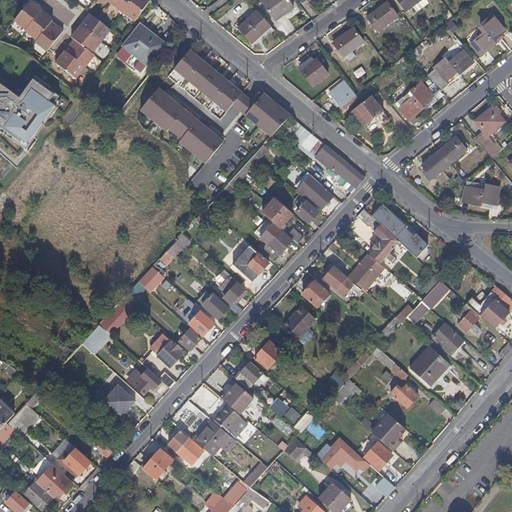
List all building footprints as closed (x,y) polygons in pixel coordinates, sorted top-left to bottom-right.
[(126,9),(133,0),(115,0),(114,1),(126,9)] [(139,18),(151,0),(133,0),(126,9),(139,18)] [(295,7),(290,0),(262,0),(261,1),(275,20),(286,11),(288,13),(295,7)] [(399,0),(407,10),(419,0),(399,0)] [(26,30),(40,13),(42,11),(30,1),(23,8),(14,20),(26,30)] [(378,31),(399,16),(388,1),(368,16),(378,31)] [(277,22),(288,13),(286,11),(275,20),(277,22)] [(37,41),(51,24),(52,22),(40,13),(26,30),(26,31),(37,41)] [(257,51),(278,33),(261,14),(240,34),(257,51)] [(99,41),(109,30),(91,16),(83,27),(99,41)] [(505,31),(493,17),(482,26),(486,31),(471,43),(482,56),(497,43),(495,40),(505,31)] [(48,52),(63,33),(51,24),(37,41),(36,42),(48,52)] [(147,65),(165,44),(140,25),(124,46),(147,65)] [(99,41),(83,27),(73,39),(76,41),(91,52),(99,41)] [(353,50),(365,41),(354,27),(333,41),(345,56),(347,54),(351,59),(357,55),(353,50)] [(409,43),(416,39),(412,31),(405,36),(409,43)] [(419,56),(428,44),(422,39),(413,52),(419,56)] [(84,68),(94,55),(91,52),(76,41),(66,52),(84,68)] [(188,80),(205,60),(192,49),(190,52),(176,69),(188,80)] [(474,63),(463,50),(449,62),(446,58),(435,67),(439,74),(434,78),(443,89),(449,84),(447,81),(457,73),(459,75),(474,63)] [(84,68),(66,52),(57,64),(75,78),(84,68)] [(314,86),(330,74),(317,58),(302,69),(314,86)] [(201,91),(218,71),(205,60),(188,80),(201,91)] [(214,102),(231,81),(218,71),(201,91),(214,102)] [(29,143),(39,129),(56,106),(55,105),(60,95),(50,88),(52,86),(37,75),(21,97),(0,81),(0,121),(0,122),(8,127),(6,130),(22,141),(23,140),(29,143)] [(342,107),(357,95),(345,79),(329,91),(342,107)] [(234,104),(244,92),(231,81),(214,102),(227,112),(234,104)] [(422,105),(433,95),(421,81),(410,91),(413,96),(400,108),(409,120),(415,115),(424,108),(422,105)] [(155,121),(173,99),(168,94),(160,88),(153,97),(142,110),(155,121)] [(400,108),(413,96),(410,91),(395,103),(400,108)] [(426,111),(443,96),(438,91),(433,95),(422,105),(424,108),(426,111)] [(257,102),(244,92),(234,104),(247,115),(257,102)] [(259,127),(278,104),(264,93),(257,102),(247,115),(259,127)] [(365,126),(383,111),(370,95),(352,110),(365,126)] [(170,129),(186,109),(173,99),(155,121),(168,131),(170,129)] [(281,129),(292,116),(278,104),(259,127),(272,138),(281,129)] [(506,122),(493,106),(475,121),(483,131),(475,138),(492,158),(500,151),(489,137),(506,122)] [(183,139),(199,120),(186,109),(170,129),(183,139)] [(412,124),(418,119),(415,115),(409,120),(412,124)] [(327,145),(307,128),(292,116),(281,129),(314,156),(315,155),(316,156),(327,145)] [(194,153),(212,131),(199,120),(183,139),(181,142),(194,153)] [(207,163),(225,141),(212,131),(194,153),(207,163)] [(450,164),(467,150),(456,137),(439,151),(450,164)] [(260,159),(274,144),(270,140),(260,151),(256,155),(260,159)] [(364,175),(347,161),(327,145),(316,156),(331,168),(338,174),(340,171),(348,178),(350,176),(360,185),(365,179),(366,177),(364,175)] [(450,164),(439,151),(423,165),(433,178),(450,164)] [(247,174),(261,160),(260,159),(256,155),(242,170),(247,174)] [(236,189),(248,175),(247,174),(242,170),(229,184),(236,189)] [(354,191),(360,185),(350,176),(348,178),(340,171),(338,174),(337,176),(354,191)] [(334,196),(311,176),(299,190),(322,210),(334,196)] [(236,197),(240,193),(236,189),(229,184),(216,198),(225,206),(234,196),(236,197)] [(496,204),(499,187),(485,185),(484,190),(466,187),(463,202),(482,205),(482,201),(496,204)] [(309,223),(317,213),(305,202),(307,201),(299,194),(294,200),(300,205),(295,211),(309,223)] [(218,214),(225,206),(216,198),(214,200),(210,204),(209,206),(218,214)] [(293,214),(275,198),(262,212),(281,229),(293,214)] [(496,210),(496,204),(482,201),(482,205),(481,207),(496,210)] [(428,246),(418,237),(418,235),(417,233),(416,233),(415,234),(408,227),(406,226),(404,226),(401,225),(399,223),(397,221),(396,220),(398,217),(384,204),(373,216),(389,232),(399,241),(416,258),(428,246)] [(389,253),(399,241),(389,232),(373,216),(364,208),(358,216),(369,227),(371,226),(376,230),(375,232),(381,237),(384,240),(380,246),(377,243),(373,248),(375,250),(371,254),(381,263),(384,258),(392,265),(396,260),(389,253)] [(184,233),(191,225),(178,216),(164,230),(177,241),(183,233),(184,233)] [(304,238),(293,228),(288,235),(299,244),(304,238)] [(281,255),(293,242),(282,232),(281,231),(280,231),(279,232),(278,232),(276,230),(275,231),(273,233),(272,235),(269,238),(271,240),(268,244),(281,255)] [(178,252),(183,248),(185,249),(192,241),(183,233),(177,241),(168,251),(173,256),(177,251),(178,252)] [(281,255),(268,244),(262,251),(276,262),(281,255)] [(254,282),(270,263),(250,246),(234,265),(254,282)] [(159,272),(174,257),(173,256),(168,251),(153,266),(159,272)] [(365,291),(384,268),(369,254),(349,278),(365,291)] [(362,291),(333,266),(323,278),(344,297),(350,290),(358,296),(362,291)] [(153,279),(157,273),(152,268),(139,281),(144,286),(146,288),(153,280),(153,279)] [(428,294),(440,281),(440,280),(435,275),(422,289),(428,294)] [(232,305),(246,289),(230,276),(225,282),(229,286),(225,291),(227,293),(224,297),(232,305)] [(138,293),(144,286),(139,281),(133,288),(138,293)] [(425,306),(444,285),(440,281),(428,294),(422,301),(421,302),(425,306)] [(319,307),(330,295),(315,282),(303,294),(319,307)] [(131,300),(138,293),(133,288),(126,295),(131,300)] [(511,299),(500,289),(493,297),(511,312),(511,299)] [(125,307),(131,300),(126,295),(115,308),(119,311),(124,307),(125,307)] [(218,320),(228,308),(218,299),(215,301),(208,296),(206,298),(207,299),(203,305),(218,320)] [(500,332),(511,317),(511,312),(493,297),(484,309),(476,301),(471,308),(472,309),(482,317),(483,316),(500,332)] [(414,326),(429,309),(425,306),(421,302),(413,310),(406,319),(414,326)] [(239,316),(244,311),(236,304),(231,309),(239,316)] [(475,323),(480,317),(471,310),(472,309),(471,308),(466,304),(457,315),(462,320),(459,324),(468,332),(471,328),(475,323)] [(406,319),(413,310),(407,306),(396,319),(401,323),(406,319)] [(306,331),(314,322),(299,308),(291,318),(306,331)] [(199,325),(207,316),(202,312),(194,320),(199,325)] [(207,334),(216,324),(207,316),(199,325),(195,329),(202,335),(201,337),(203,339),(211,346),(215,341),(207,334)] [(295,344),(306,331),(291,318),(280,331),(295,344)] [(386,340),(401,323),(396,319),(395,318),(380,334),(382,336),(386,340)] [(478,334),(482,329),(475,323),(471,328),(478,334)] [(449,352),(461,338),(445,324),(433,338),(449,352)] [(195,348),(203,339),(201,337),(191,329),(181,341),(189,350),(188,352),(198,361),(203,355),(195,348)] [(89,348),(100,336),(94,331),(83,342),(89,348)] [(378,349),(386,340),(382,336),(366,353),(370,357),(373,354),(378,349)] [(170,368),(184,353),(184,352),(185,349),(177,341),(174,344),(171,341),(162,352),(159,350),(156,353),(158,355),(158,356),(170,368)] [(269,369),(282,354),(269,341),(255,358),(269,369)] [(505,358),(511,350),(511,343),(510,342),(500,353),(505,358)] [(431,387),(450,365),(430,347),(411,370),(431,387)] [(409,376),(378,349),(373,354),(405,382),(409,376)] [(364,364),(370,357),(366,353),(360,360),(364,364)] [(256,382),(263,373),(250,363),(236,379),(249,390),(256,382)] [(155,389),(161,382),(148,370),(142,376),(146,380),(137,388),(145,395),(152,387),(155,389)] [(175,380),(164,370),(159,376),(162,378),(170,386),(175,380)] [(260,385),(267,377),(263,373),(256,382),(260,385)] [(137,388),(146,380),(142,376),(136,384),(137,388)] [(338,404),(356,385),(349,379),(335,396),(332,398),(338,404)] [(240,415),(254,398),(237,383),(223,400),(240,415)] [(130,406),(135,400),(118,384),(103,401),(120,417),(123,412),(130,406)] [(399,394),(405,385),(402,384),(396,392),(399,394)] [(407,410),(418,397),(405,385),(399,394),(394,399),(407,410)] [(33,407),(47,391),(42,386),(28,402),(33,407)] [(16,414),(0,398),(0,431),(8,422),(16,414)] [(289,408),(277,398),(270,407),(281,417),(289,408)] [(23,436),(42,415),(33,407),(28,402),(16,414),(8,422),(15,428),(19,432),(23,436)] [(237,436),(249,423),(227,405),(214,421),(222,427),(223,425),(237,436)] [(125,414),(132,407),(130,406),(123,412),(125,414)] [(293,423),(300,416),(291,407),(284,415),(293,423)] [(300,434),(316,417),(309,410),(293,428),(300,434)] [(379,440),(393,424),(380,412),(376,418),(378,421),(372,429),(374,431),(372,433),(379,440)] [(223,447),(231,437),(211,420),(194,440),(214,457),(223,447)] [(0,444),(15,428),(8,422),(0,431),(0,444)] [(0,447),(3,450),(19,432),(15,428),(0,444),(0,447)] [(184,458),(196,445),(180,431),(169,445),(184,458)] [(228,451),(236,441),(231,437),(223,447),(228,451)] [(302,452),(306,447),(297,439),(286,451),(295,459),(302,452)] [(113,452),(101,440),(96,447),(108,458),(113,452)] [(332,469),(349,449),(341,442),(334,451),(327,445),(318,457),(332,469)] [(392,456),(377,443),(364,458),(379,470),(392,456)] [(318,458),(306,447),(302,452),(305,454),(314,463),(318,458)] [(80,474),(92,462),(77,448),(65,460),(68,464),(67,466),(71,469),(72,467),(80,474)] [(157,479),(174,460),(162,450),(145,469),(157,479)] [(298,462),(305,454),(302,452),(295,459),(298,462)] [(47,470),(53,463),(46,456),(40,464),(47,470)] [(258,461),(244,483),(252,488),(266,466),(258,461)] [(62,495),(73,483),(53,465),(38,482),(47,490),(55,497),(58,493),(62,495)] [(262,483),(273,470),(269,467),(268,468),(258,479),(262,483)] [(387,498),(396,488),(386,479),(378,490),(387,498)] [(53,502),(51,501),(53,498),(46,491),(47,490),(38,482),(36,480),(25,493),(43,509),(47,506),(49,508),(53,502)] [(340,511),(352,499),(333,483),(319,499),(334,511),(340,511)] [(245,504),(255,492),(249,489),(240,499),(245,504)] [(20,511),(29,502),(16,491),(14,494),(11,492),(8,495),(11,497),(7,502),(18,511),(20,511)] [(316,511),(321,507),(307,495),(298,505),(304,509),(307,511),(316,511)] [(26,511),(32,506),(29,502),(20,511),(26,511)] [(9,511),(0,503),(0,511),(9,511)] [(238,511),(239,511),(242,508),(236,503),(233,506),(230,509),(227,511),(238,511)]
